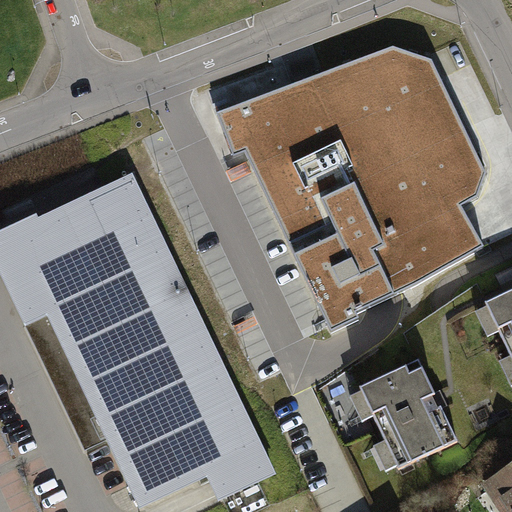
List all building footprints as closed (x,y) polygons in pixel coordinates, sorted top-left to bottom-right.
[(392,43),(217,110),(234,152),(246,147),(331,325),(359,311),(357,308),(417,280),(481,243),(461,201),(477,192),(486,168),(433,57),(392,43)] [(215,502),(276,474),(135,172),(0,225),(0,268),(85,453),(106,443),(138,511),(141,511),(206,482),(215,502)] [(511,291),(487,303),(511,356),(511,291)] [(419,361),(360,388),(398,471),(457,443),(419,361)] [(511,511),(511,473),(493,486),(511,511)]
